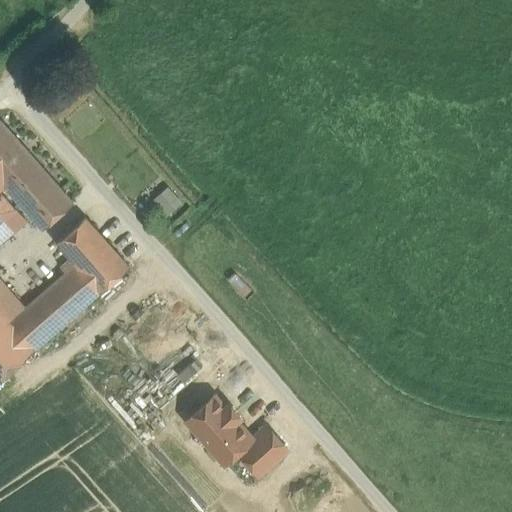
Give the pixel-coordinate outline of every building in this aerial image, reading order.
[(59,187),(0,120),(0,178),(6,185),(30,212),(59,187)] [(0,178),(0,225),(7,219),(17,210),(0,190),(6,185),(0,178)] [(171,213),(186,200),(172,183),(156,196),(171,213)] [(59,187),(30,212),(43,228),(72,202),(59,187)] [(24,218),(17,210),(7,219),(14,227),(24,218)] [(129,266),(85,216),(56,242),(70,258),(75,264),(100,292),(129,266)] [(7,219),(0,225),(0,239),(14,227),(7,219)] [(75,264),(70,258),(61,267),(66,273),(75,264)] [(100,292),(75,264),(66,273),(62,276),(87,303),(100,292)] [(87,303),(62,276),(25,309),(23,310),(47,338),(87,303)] [(0,281),(0,311),(9,322),(23,310),(25,309),(0,281)] [(47,338),(23,310),(9,322),(34,350),(47,338)] [(0,311),(0,379),(34,350),(9,322),(0,311)] [(216,393),(184,421),(223,465),(255,437),(216,393)]
